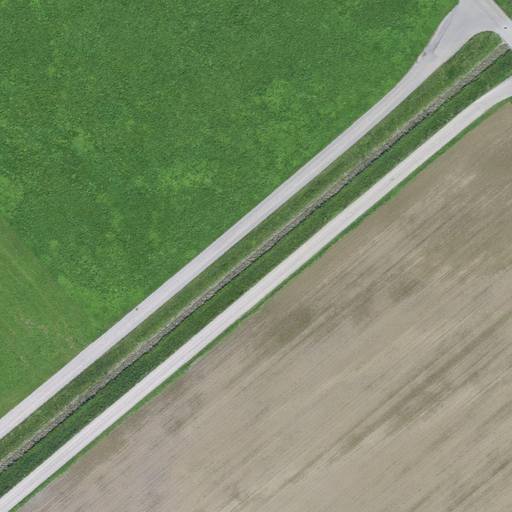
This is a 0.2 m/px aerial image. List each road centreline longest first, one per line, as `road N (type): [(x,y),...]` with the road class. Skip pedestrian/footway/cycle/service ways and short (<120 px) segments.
road 1 (track): [(0,509),(511,85)]
road 2 (track): [(0,435),(363,133),(482,5)]
